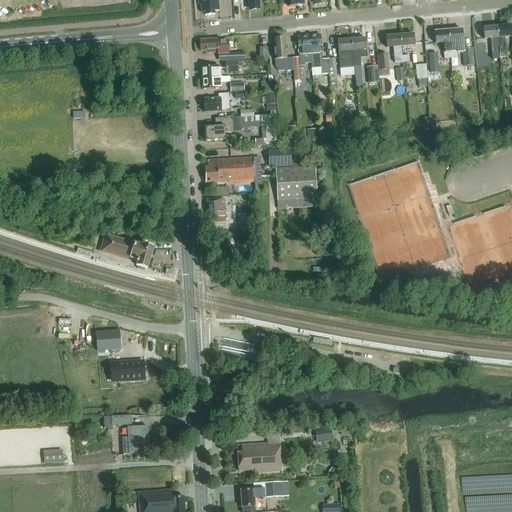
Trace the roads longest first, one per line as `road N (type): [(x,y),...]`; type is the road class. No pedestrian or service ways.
road 1 (primary): [(201,511),(173,33)]
road 2 (residential): [(205,30),(511,3)]
road 3 (tertiary): [(173,33),(0,47)]
